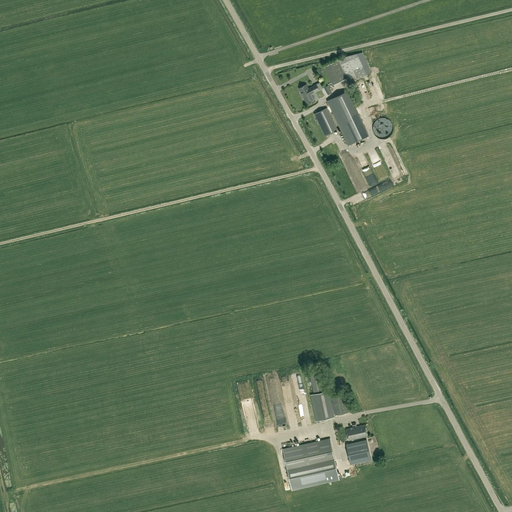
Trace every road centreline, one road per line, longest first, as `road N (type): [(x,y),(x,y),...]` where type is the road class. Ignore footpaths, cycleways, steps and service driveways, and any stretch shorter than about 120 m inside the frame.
road 1 (unclassified): [(502,511),(225,0)]
road 2 (track): [(319,167),(0,244)]
road 3 (track): [(310,152),(338,135),(348,154),(373,142),(363,106),(511,68)]
